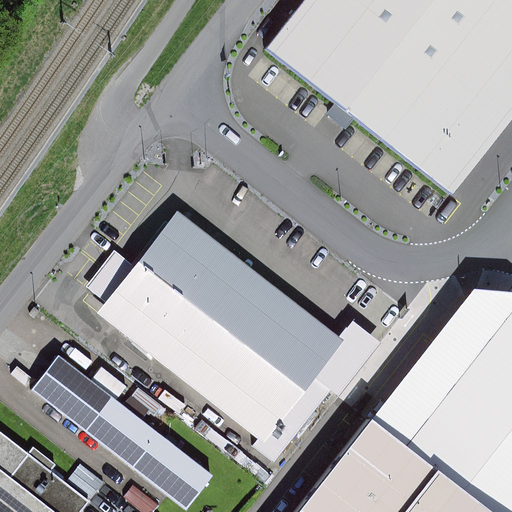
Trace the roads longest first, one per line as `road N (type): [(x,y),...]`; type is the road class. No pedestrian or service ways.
road 1 (residential): [(243,0),(0,307)]
road 2 (track): [(187,0),(110,109),(134,138)]
